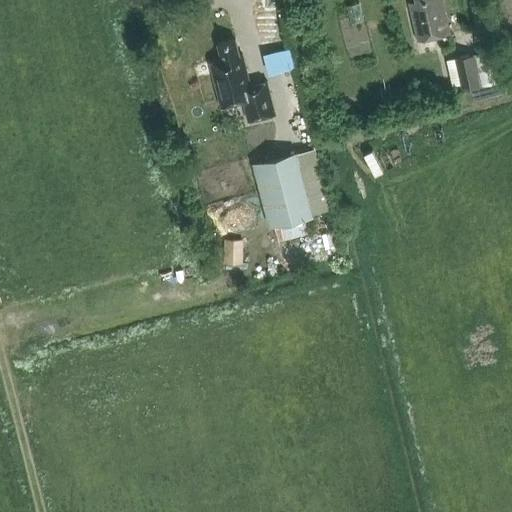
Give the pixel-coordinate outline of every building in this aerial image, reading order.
[(418,40),(450,32),(444,0),(417,0),(410,2),(418,40)] [(249,119),(275,113),(267,80),(251,84),(243,53),(240,54),(236,38),(218,43),(222,58),(210,62),(222,106),(244,100),(249,119)] [(295,44),(268,51),(274,72),(301,65),(295,44)] [(476,53),(483,84),(498,80),(491,49),(476,53)] [(456,57),(463,89),(482,84),(475,53),(456,57)] [(298,151),(297,150),(253,162),(270,224),(331,207),(315,146),(298,151)] [(243,238),(225,238),(224,263),(243,263),(243,238)]
